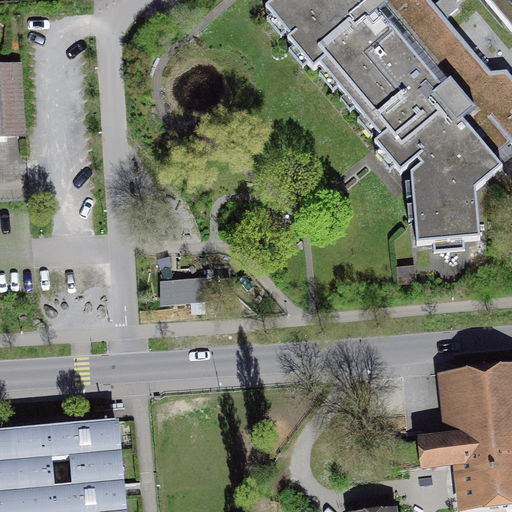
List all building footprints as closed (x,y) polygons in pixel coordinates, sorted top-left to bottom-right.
[(442,0),(434,7),(428,0),(277,0),(266,10),(290,39),(288,41),(313,72),(319,67),(380,139),(375,145),(379,149),(401,175),(417,161),(421,166),(411,175),(417,246),(433,245),(434,254),(465,251),(464,242),(480,240),(476,191),(502,169),(473,134),(482,127),(491,120),(511,145),(511,78),(506,72),(490,74),(440,14),(452,3),(454,5),(459,0),(442,0)] [(511,0),(485,0),(506,25),(511,19),(511,0)] [(0,137),(25,136),(20,63),(0,63),(0,137)] [(195,255),(159,256),(160,275),(195,274),(195,255)] [(212,278),(159,282),(160,306),(213,303),(212,278)] [(511,367),(439,375),(445,435),(436,436),(418,438),(422,470),(440,468),(453,467),(457,511),(468,511),(511,507),(511,367)] [(0,466),(125,455),(122,423),(0,434),(0,466)] [(130,511),(125,455),(0,466),(0,511),(130,511)]
